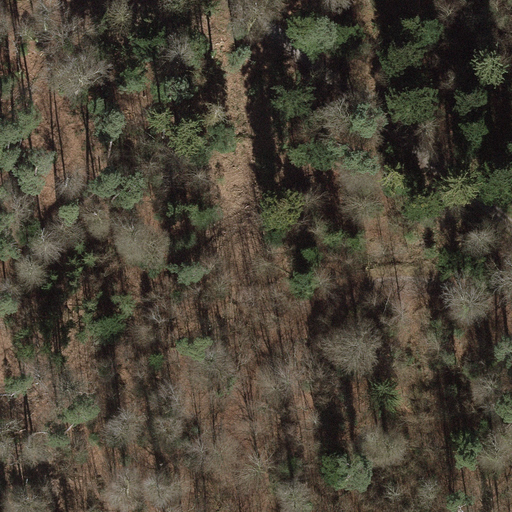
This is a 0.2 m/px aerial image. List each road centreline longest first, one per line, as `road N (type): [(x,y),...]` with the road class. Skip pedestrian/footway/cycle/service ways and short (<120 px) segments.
road 1 (track): [(234,0),(511,225)]
road 2 (unknown): [(330,301),(270,348),(231,406),(227,439),(252,511)]
road 3 (unknown): [(511,312),(459,285),(415,277),(346,292)]
road 4 (track): [(0,41),(99,162)]
